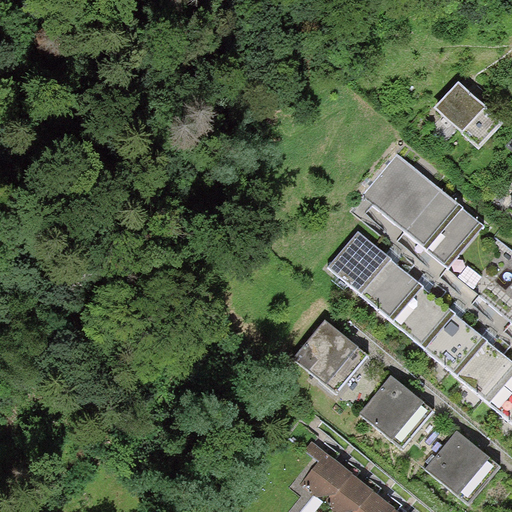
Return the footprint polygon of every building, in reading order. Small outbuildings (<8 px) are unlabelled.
[(460,82),(435,107),(478,148),(502,122),(460,82)] [(511,252),(400,157),(366,197),(511,320),(511,252)] [(511,422),(511,364),(359,235),(331,269),(511,422)] [(326,319),(294,356),(337,393),(369,356),(326,319)] [(391,376),(360,413),(403,449),(434,411),(391,376)] [(458,432),(426,470),(469,505),(501,468),(458,432)] [(290,488),(302,497),(289,511),(401,511),(313,441),(307,449),(315,457),(290,488)]
